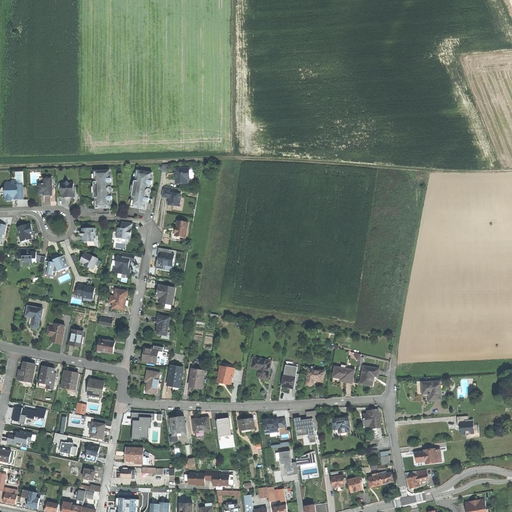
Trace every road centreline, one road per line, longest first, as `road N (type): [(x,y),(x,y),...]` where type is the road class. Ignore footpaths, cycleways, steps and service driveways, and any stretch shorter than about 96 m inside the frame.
road 1 (track): [(0,167),(278,159),(511,170)]
road 2 (residential): [(121,400),(235,407),(390,400)]
road 3 (track): [(428,170),(392,379)]
road 4 (track): [(234,0),(233,159)]
road 5 (residential): [(122,373),(150,235)]
